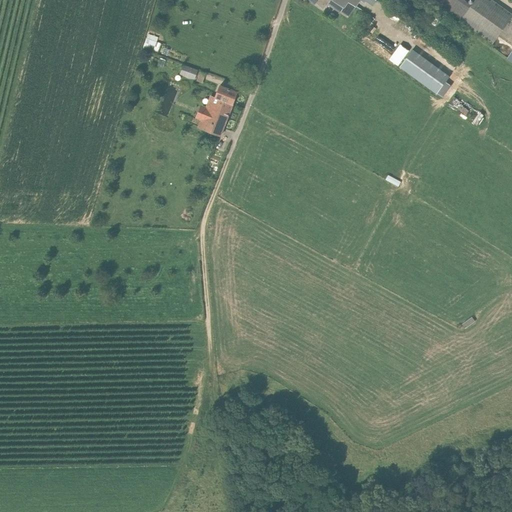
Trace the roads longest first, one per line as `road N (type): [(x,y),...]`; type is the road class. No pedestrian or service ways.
road 1 (track): [(227,159),(201,237),(214,394)]
road 2 (track): [(227,159),(284,0)]
